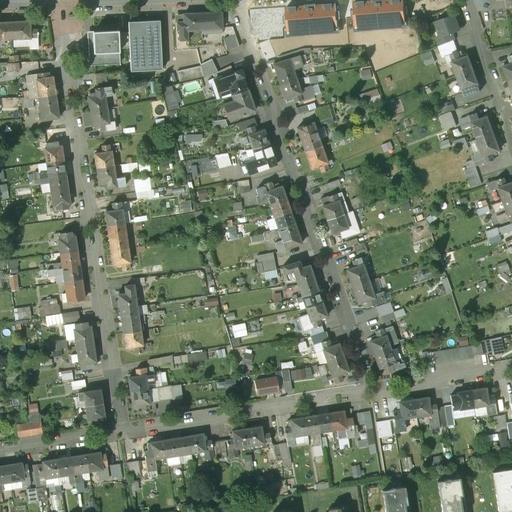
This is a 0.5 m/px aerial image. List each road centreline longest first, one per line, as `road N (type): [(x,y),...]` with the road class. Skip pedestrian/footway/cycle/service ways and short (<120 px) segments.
road 1 (residential): [(120,430),(55,1)]
road 2 (residential): [(367,390),(251,52),(242,0)]
road 3 (residential): [(367,390),(120,430)]
road 4 (residential): [(511,367),(367,390)]
road 5 (residential): [(511,130),(468,0)]
road 6 (residential): [(120,430),(0,452)]
